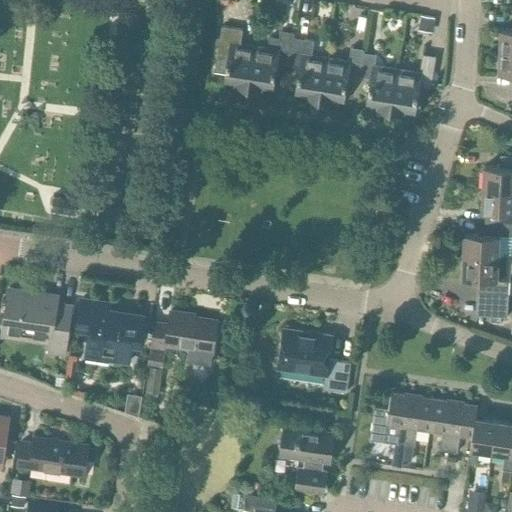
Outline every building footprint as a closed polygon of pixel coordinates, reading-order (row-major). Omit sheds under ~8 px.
[(421,15),(418,30),(432,32),(434,18),(421,15)] [(222,25),(215,70),(226,72),(225,82),(236,83),(235,85),(248,87),(254,44),(241,42),(243,29),(222,25)] [(499,50),(511,50),(511,28),(501,28),(499,50)] [(254,44),(248,87),(249,87),(261,89),(261,87),(272,89),(277,62),(288,64),(293,37),(294,32),(280,30),(279,38),(269,36),(268,46),(256,44),(254,44)] [(293,37),(288,64),(300,66),(296,93),(307,95),(306,97),(319,99),(326,56),(312,53),(314,40),(293,37)] [(326,56),(319,99),(332,101),(332,99),(343,101),(348,74),(360,76),(364,52),(364,49),(351,46),(349,59),(326,56)] [(511,50),(499,50),(498,73),(511,73),(511,50)] [(364,52),(360,76),(371,77),(367,105),(378,106),(377,109),(391,111),(398,68),(375,64),(377,54),(364,52)] [(398,68),(391,111),(403,113),(404,111),(414,112),(418,85),(430,87),(436,55),(422,53),(420,71),(398,68)] [(484,166),(483,188),(511,189),(511,154),(509,155),(505,154),(504,167),(499,166),(484,166)] [(483,189),(482,210),(484,210),(489,211),(501,211),(501,223),(511,224),(511,223),(511,189),(483,188),(483,189)] [(74,214),(77,199),(54,194),(51,210),(74,214)] [(465,233),(464,255),(499,257),(511,258),(511,236),(511,223),(511,224),(501,223),(484,222),(483,234),(465,233)] [(464,255),(462,278),(477,279),(481,279),(482,279),(481,291),(480,315),(508,317),(509,292),(509,280),(510,272),(511,270),(511,261),(510,260),(511,258),(499,257),(464,255)] [(66,354),(73,307),(58,304),(59,295),(9,288),(3,325),(35,330),(35,335),(52,338),(50,351),(66,354)] [(141,339),(144,320),(109,315),(111,302),(83,298),(78,330),(91,332),(88,348),(111,352),(110,360),(130,363),(134,338),(141,339)] [(152,348),(150,365),(163,367),(166,350),(166,345),(189,349),(188,358),(190,361),(211,364),(212,352),(217,320),(187,315),(187,313),(171,311),(169,324),(156,322),(152,348)] [(347,392),(351,362),(329,359),(332,334),(284,327),(278,368),(325,375),(323,388),(347,392)] [(56,373),(55,385),(63,386),(64,374),(56,373)] [(234,380),(233,392),(245,393),(246,381),(234,380)] [(370,391),(369,401),(383,403),(384,393),(370,391)] [(374,406),(369,438),(384,441),(394,442),(397,443),(405,444),(406,444),(406,440),(408,427),(413,395),(391,392),(389,408),(374,406)] [(126,393),(124,409),(139,410),(140,395),(126,393)] [(408,427),(406,444),(415,445),(417,429),(429,431),(434,398),(413,395),(408,427)] [(434,398),(429,431),(442,433),(440,449),(448,451),(451,434),(451,433),(454,418),(456,402),(434,398)] [(451,434),(448,451),(457,452),(460,435),(472,437),(473,431),(475,417),(476,417),(478,405),(456,402),(454,418),(451,433),(451,434)] [(0,414),(0,465),(2,466),(9,415),(0,414)] [(470,449),(468,464),(477,466),(479,450),(492,452),(496,421),(496,420),(476,417),(475,417),(473,431),(472,437),(470,449)] [(496,421),(492,452),(505,454),(502,470),(511,471),(511,463),(511,422),(496,420),(496,421)] [(286,425),(282,455),(305,458),(304,467),(300,467),(298,487),(315,490),(316,492),(326,485),(327,484),(326,483),(327,471),(322,470),(323,460),(331,461),(334,431),(286,425)] [(88,445),(35,438),(34,444),(21,442),(18,466),(84,475),(88,445)] [(394,442),(391,465),(402,467),(405,444),(397,443),(394,442)] [(447,456),(446,465),(455,466),(456,457),(447,456)] [(12,478),(9,493),(28,496),(31,481),(12,478)] [(274,511),(277,498),(247,494),(245,510),(256,511),(255,511),(274,511)] [(12,495),(10,505),(24,507),(25,497),(12,495)] [(482,511),(484,498),(469,496),(467,511),(476,511),(482,511)] [(58,511),(59,505),(30,500),(27,511),(58,511)] [(484,501),(482,511),(495,511),(497,503),(484,501)]
